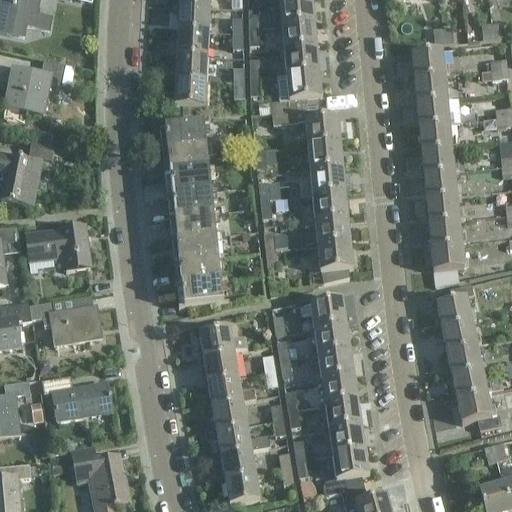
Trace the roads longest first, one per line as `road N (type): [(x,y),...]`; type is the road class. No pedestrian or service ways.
road 1 (residential): [(430,511),(406,398),(365,0)]
road 2 (residential): [(173,511),(123,213),(121,0)]
